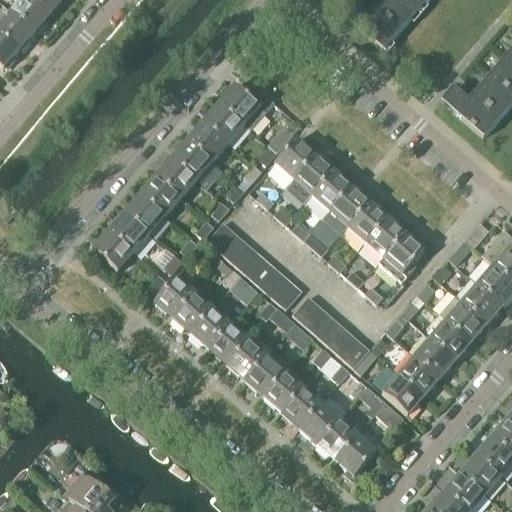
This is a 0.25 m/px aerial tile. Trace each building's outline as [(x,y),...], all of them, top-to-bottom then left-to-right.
[(50,20),(26,0),(22,0),(9,16),(34,38),(50,20)] [(63,0),(26,0),(50,20),(65,2),(63,0)] [(396,0),(387,0),(375,15),(398,35),(415,16),(396,0)] [(428,0),(396,0),(415,16),(428,0)] [(398,35),(375,15),(370,21),(350,4),(338,18),(381,55),(398,35)] [(9,16),(0,26),(0,40),(18,56),(34,38),(9,16)] [(18,56),(0,40),(0,72),(2,75),(18,56)] [(511,60),(492,83),(470,108),(451,91),(439,105),(481,142),(511,106),(511,60)] [(233,90),(217,109),(242,131),(258,113),(233,90)] [(242,131),(217,109),(201,127),(227,149),(242,131)] [(227,149),(201,127),(185,145),(210,168),(227,149)] [(273,146),(280,152),(291,140),(283,134),(273,146)] [(291,186),(313,161),(295,144),(272,170),(291,186)] [(210,168),(185,145),(169,163),(195,186),(210,168)] [(257,165),(265,170),(275,158),(268,153),(257,165)] [(291,186),(284,194),(302,209),(308,202),(331,176),(313,161),(291,186)] [(169,163),(153,182),(179,204),(195,186),(169,163)] [(242,183),(249,188),(260,176),(253,170),(242,183)] [(331,176),(308,202),(326,217),(349,192),(331,176)] [(153,182),(137,200),(163,222),(179,204),(153,182)] [(225,201),(233,208),(243,196),(236,189),(225,201)] [(349,192),(326,217),(345,233),(367,208),(349,192)] [(254,204),(266,215),(272,207),(260,197),(254,204)] [(163,222),(137,200),(121,218),(147,240),(163,222)] [(210,219),(217,226),(228,214),(220,208),(210,219)] [(385,224),(367,208),(345,233),(363,249),(385,224)] [(272,220),(284,230),(290,223),(278,213),(272,220)] [(147,240),(121,218),(106,236),(132,258),(147,240)] [(403,239),(385,224),(363,249),(380,265),(403,239)] [(194,238),(201,243),(212,232),(205,226),(194,238)] [(462,246),(471,254),(487,235),(478,227),(462,246)] [(214,254),(230,236),(221,228),(205,247),(214,254)] [(290,236),(302,246),(308,239),(296,228),(290,236)] [(132,258),(106,236),(89,255),(115,277),(132,258)] [(239,244),(230,236),(214,254),(223,262),(239,244)] [(490,272),(511,290),(511,244),(502,236),(480,261),(491,271),(490,272)] [(403,239),(380,265),(376,269),(399,289),(414,272),(410,269),(422,256),(403,239)] [(178,255),(186,261),(196,250),(188,244),(178,255)] [(248,252),(239,244),(223,262),(232,270),(248,252)] [(308,251),(320,262),(326,254),(314,244),(308,251)] [(256,259),(248,252),(232,270),(240,277),(256,259)] [(446,264),(454,271),(464,258),(457,252),(446,264)] [(211,278),(221,266),(214,259),(203,271),(211,278)] [(256,259),(240,277),(249,285),(265,267),(256,259)] [(326,267),(338,278),(344,270),(332,260),(326,267)] [(163,274),(170,279),(180,268),(173,262),(163,274)] [(273,274),(265,267),(249,285),(258,292),(273,274)] [(430,282),(431,282),(438,289),(449,276),(441,270),(430,282)] [(511,290),(490,272),(474,290),(500,312),(511,297),(511,290)] [(282,282),(273,274),(258,292),(266,300),(282,282)] [(233,290),(240,282),(232,275),(221,287),(229,294),(233,290)] [(344,283),(356,294),(363,286),(350,276),(344,283)] [(146,291),(154,298),(164,286),(157,279),(146,291)] [(240,282),(233,290),(242,298),(249,290),(240,282)] [(291,289),(282,282),(266,300),(275,308),(291,289)] [(171,324),(193,299),(174,283),(152,308),(171,324)] [(425,288),(415,301),(422,307),(433,295),(425,288)] [(291,289),(275,308),(284,316),(300,297),(291,289)] [(500,312),(474,290),(459,308),(484,330),(500,312)] [(363,299),(375,309),(381,302),(369,292),(363,299)] [(193,299),(171,324),(189,340),(211,315),(193,299)] [(299,329),(315,310),(306,303),(290,321),(299,329)] [(410,306),(399,319),(407,325),(417,313),(410,306)] [(265,324),(275,313),(268,307),(258,318),(265,324)] [(484,330),(459,308),(443,326),(468,348),(484,330)] [(315,310),(299,329),(308,336),(323,318),(315,310)] [(276,313),(268,322),(285,337),(293,328),(276,313)] [(211,315),(189,340),(207,356),(229,331),(211,315)] [(332,326),(323,318),(308,336),(316,344),(332,326)] [(394,324),(383,337),(391,343),(401,331),(394,324)] [(341,333),(332,326),(316,344),(325,352),(341,333)] [(443,326),(427,344),(453,366),(468,348),(443,326)] [(247,347),(229,331),(207,356),(225,372),(247,347)] [(350,341),(341,333),(325,352),(334,359),(350,341)] [(301,357),(311,345),(304,338),(293,350),(301,357)] [(350,341),(334,359),(343,367),(359,349),(350,341)] [(377,343),(367,354),(375,361),(385,350),(377,343)] [(427,344),(411,362),(437,384),(453,366),(427,344)] [(247,347),(225,372),(243,387),(265,362),(247,347)] [(367,355),(359,349),(343,367),(351,374),(367,355)] [(318,372),(329,361),(322,354),(311,366),(318,372)] [(367,354),(367,355),(351,374),(358,381),(375,361),(367,354)] [(283,378),(265,362),(243,387),(261,403),(283,378)] [(437,384),(411,362),(396,380),(421,402),(437,384)] [(337,388),(348,377),(340,371),(330,382),(337,388)] [(283,378),(261,403),(279,419),(301,394),(283,378)] [(421,402),(396,380),(379,399),(405,421),(421,402)] [(356,405),(366,393),(358,386),(348,398),(356,405)] [(319,410),(301,394),(279,419),(297,435),(319,410)] [(373,420),(384,408),(376,401),(366,414),(373,420)] [(402,424),(384,408),(373,420),(392,436),(402,424)] [(319,410),(297,435),(315,450),(337,425),(319,410)] [(511,429),(505,423),(490,441),(511,460),(511,429)] [(355,441),(337,425),(315,450),(333,466),(355,441)] [(374,457),(355,441),(333,466),(352,482),(374,457)] [(511,460),(490,441),(473,460),(499,482),(511,466),(511,460)] [(473,460),(458,478),(483,500),(499,482),(473,460)] [(80,477),(61,500),(74,511),(75,510),(76,511),(112,511),(116,508),(80,477)] [(458,478),(442,496),(460,511),(472,511),(483,500),(458,478)] [(460,511),(442,496),(428,511),(460,511)]
